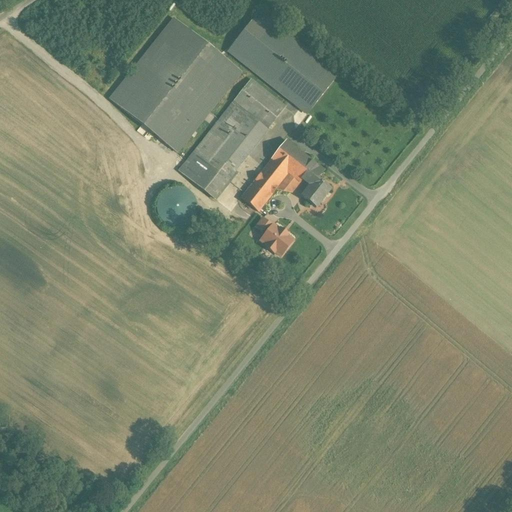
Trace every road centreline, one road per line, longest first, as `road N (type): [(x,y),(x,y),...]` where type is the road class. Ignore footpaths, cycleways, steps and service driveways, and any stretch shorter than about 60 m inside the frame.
road 1 (residential): [(511,32),(122,511)]
road 2 (unknown): [(323,264),(274,216),(224,209),(213,197)]
